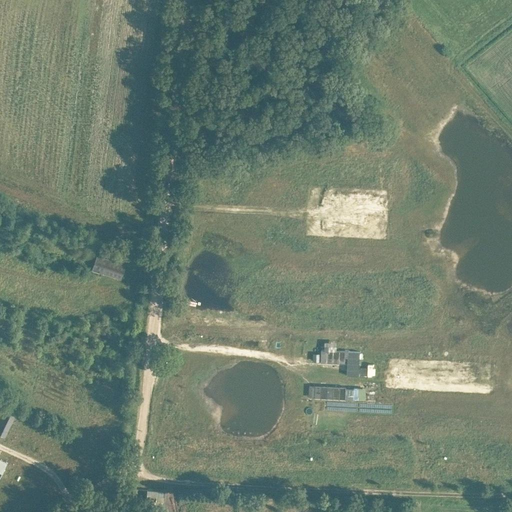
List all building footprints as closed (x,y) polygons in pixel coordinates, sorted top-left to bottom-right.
[(384,157),(380,223),(395,224),(398,163),(389,163),(389,157),(384,157)] [(298,163),(297,176),(332,178),(332,165),(298,164),(298,163)] [(349,166),(349,179),(358,180),(358,167),(349,166)] [(273,203),(273,207),(279,207),(278,217),(338,220),(339,220),(340,207),(273,203)] [(338,220),(338,232),(343,233),(343,236),(404,239),(405,225),(395,224),(380,223),(339,221),(339,220),(338,220)] [(96,255),(92,269),(120,279),(125,265),(96,255)] [(300,293),(299,305),(322,307),(323,301),(325,301),(323,319),(335,320),(337,296),(326,295),(300,293)] [(388,338),(388,350),(411,351),(411,339),(388,338)] [(442,342),(441,353),(453,354),(454,343),(442,342)] [(304,358),(301,389),(313,390),(316,360),(304,358)] [(441,358),(440,376),(448,376),(448,373),(472,374),(472,360),(441,358)] [(416,380),(416,394),(447,395),(448,381),(448,376),(440,376),(440,381),(416,380)] [(163,500),(164,491),(147,490),(147,499),(163,500)]
